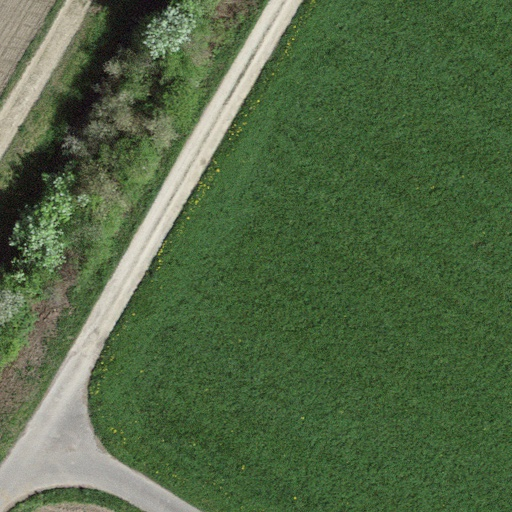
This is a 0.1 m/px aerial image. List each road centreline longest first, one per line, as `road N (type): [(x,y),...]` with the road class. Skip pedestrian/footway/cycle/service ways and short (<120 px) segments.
road 1 (track): [(287,0),(37,448)]
road 2 (track): [(0,136),(84,0)]
road 3 (track): [(156,511),(37,448)]
